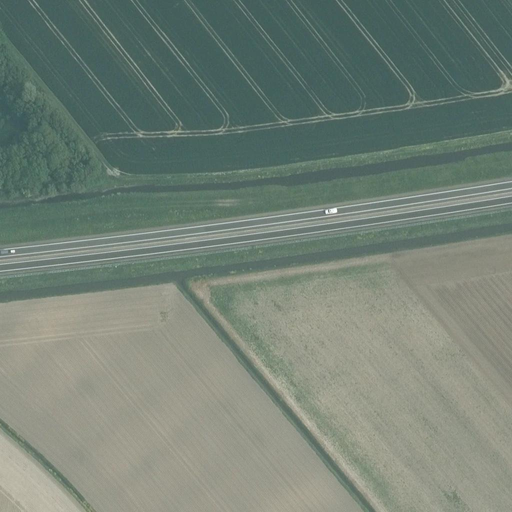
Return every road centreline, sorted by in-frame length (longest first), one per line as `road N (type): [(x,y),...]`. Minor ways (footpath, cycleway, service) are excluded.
road 1 (trunk): [(511,183),(0,252)]
road 2 (trunk): [(0,266),(511,198)]
